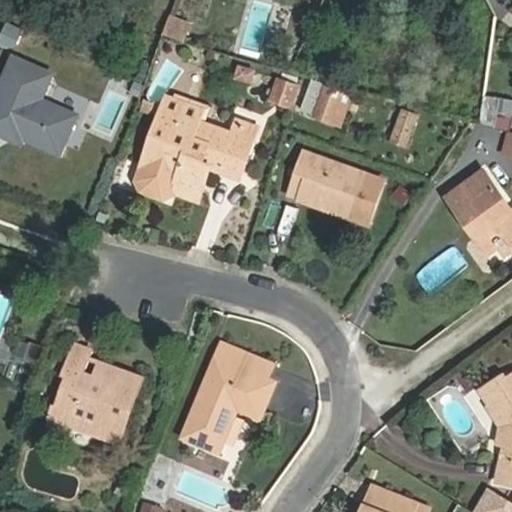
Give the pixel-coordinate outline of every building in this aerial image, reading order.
[(22,26),(6,18),(0,30),(0,41),(13,47),(22,26)] [(184,25),(168,19),(161,37),(180,42),(184,25)] [(51,70),(12,53),(0,80),(0,129),(2,125),(22,134),(58,150),(75,111),(39,95),(51,70)] [(235,80),(255,83),(258,68),(237,64),(235,80)] [(292,108),(299,86),(276,78),(269,99),(292,108)] [(325,86),(312,82),(303,111),(315,115),(325,86)] [(325,86),(315,115),(345,125),(355,96),(325,86)] [(163,107),(199,121),(203,109),(168,96),(163,107)] [(154,103),(144,99),(140,109),(151,113),(154,103)] [(233,133),(199,121),(163,107),(136,181),(140,192),(164,200),(176,194),(198,201),(210,168),(240,178),(259,128),(238,120),(233,133)] [(421,116),(407,111),(396,142),(409,147),(421,116)] [(0,129),(0,131),(20,140),(22,134),(2,125),(0,129)] [(307,176),(300,197),(299,200),(348,217),(365,172),(305,151),(297,173),(307,176)] [(499,245),(511,235),(511,208),(485,171),(449,198),(487,253),(499,245)] [(290,194),(300,197),(307,176),(297,173),(290,194)] [(511,250),(511,235),(499,245),(506,255),(511,250)] [(97,425),(94,434),(119,443),(142,379),(100,363),(94,377),(83,372),(92,351),(76,344),(64,374),(69,375),(57,406),(69,410),(68,415),(97,425)] [(184,438),(220,453),(238,409),(251,414),(267,377),(273,364),(222,344),(217,357),(224,359),(208,397),(202,394),(184,438)] [(224,359),(217,357),(202,394),(208,397),(224,359)] [(511,373),(504,379),(501,375),(480,389),(489,404),(487,406),(500,425),(496,442),(504,443),(508,444),(501,481),(511,483),(511,373)] [(267,377),(251,414),(261,418),(276,381),(267,377)] [(49,417),(94,434),(97,425),(68,415),(69,410),(57,406),(54,405),(49,417)] [(504,443),(496,480),(501,481),(508,444),(504,443)] [(374,487),(363,511),(427,511),(429,510),(374,487)] [(511,511),(511,505),(489,492),(476,511),(511,511)]
